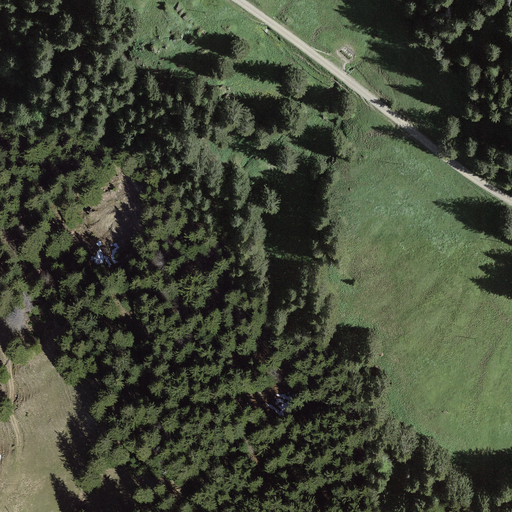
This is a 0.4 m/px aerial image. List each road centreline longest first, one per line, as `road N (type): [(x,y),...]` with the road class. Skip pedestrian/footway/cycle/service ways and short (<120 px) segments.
road 1 (track): [(243,0),(511,199)]
road 2 (track): [(0,499),(19,444),(0,329)]
